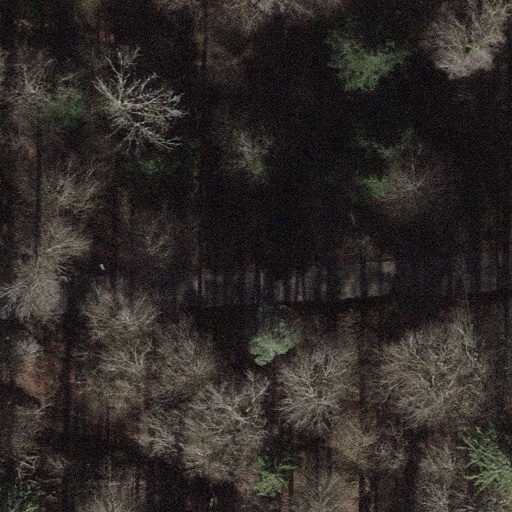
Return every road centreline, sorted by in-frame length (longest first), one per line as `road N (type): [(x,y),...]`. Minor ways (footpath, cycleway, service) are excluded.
road 1 (track): [(0,307),(511,276)]
road 2 (track): [(0,368),(297,511)]
